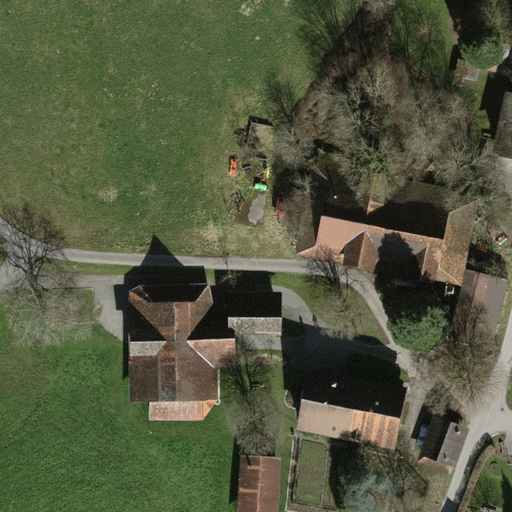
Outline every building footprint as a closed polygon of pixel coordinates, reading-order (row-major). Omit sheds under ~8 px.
[(336,182),(323,265),(475,289),(488,206),(336,182)] [(129,283),(130,397),(218,396),(218,366),(236,365),(235,334),(230,334),(230,311),(214,312),(214,282),(129,283)] [(285,290),(230,289),(230,311),(230,334),(235,334),(285,334),(285,290)] [(309,364),(296,424),(392,444),(404,383),(309,364)] [(470,424),(434,412),(420,452),(456,464),(470,424)] [(264,469),(260,511),(304,511),(308,473),(264,469)]
